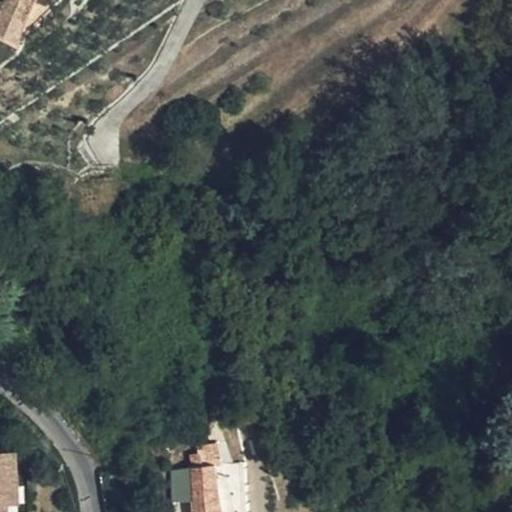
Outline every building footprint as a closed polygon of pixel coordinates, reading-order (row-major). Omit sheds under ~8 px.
[(0,32),(10,37),(24,15),(0,3),(0,32)] [(185,256),(170,261),(183,294),(198,289),(185,256)] [(222,511),(218,487),(217,477),(217,465),(222,464),(220,451),(229,449),(227,442),(219,445),(218,441),(198,447),(199,454),(191,456),(192,468),(172,472),(173,502),(192,499),(194,511),(222,511)] [(18,452),(4,451),(8,504),(21,503),(18,452)] [(235,511),(229,474),(217,477),(218,487),(222,511),(235,511)]
